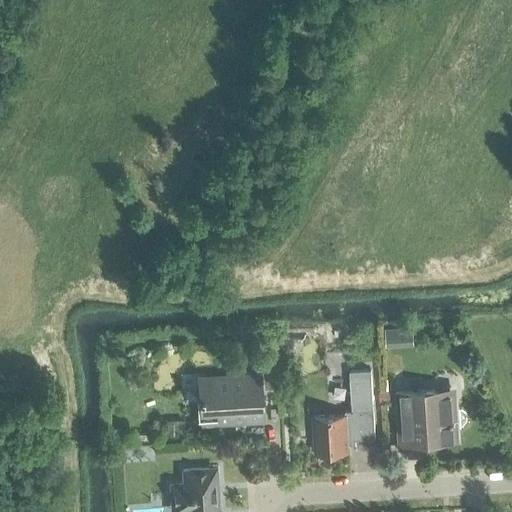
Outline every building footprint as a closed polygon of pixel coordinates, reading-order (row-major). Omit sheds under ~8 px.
[(397,327),(385,327),(386,340),(397,340),(397,327)] [(355,439),(375,438),(370,369),(349,370),(352,410),(344,411),(345,414),(313,416),(315,452),(348,450),(348,439),(355,439)] [(300,372),(279,374),(280,390),(301,388),(300,372)] [(245,420),(260,419),(257,375),(228,377),(229,383),(200,385),(201,395),(199,395),(199,400),(201,400),(202,422),(231,420),(231,417),(245,416),(245,420)] [(450,393),(439,394),(433,389),(396,391),(399,443),(419,442),(418,436),(432,435),(439,441),(452,440),(459,433),(458,425),(462,425),(466,420),(466,412),(461,407),(457,408),(456,400),(450,393)] [(184,420),(168,421),(168,435),(184,434),(184,420)] [(216,475),(218,475),(217,465),(207,466),(207,468),(182,470),(183,483),(179,483),(175,485),(172,489),(171,493),(171,502),(173,506),(176,509),(181,511),(194,510),(194,511),(217,511),(217,493),(214,494),(214,483),(216,483),(216,475)]
